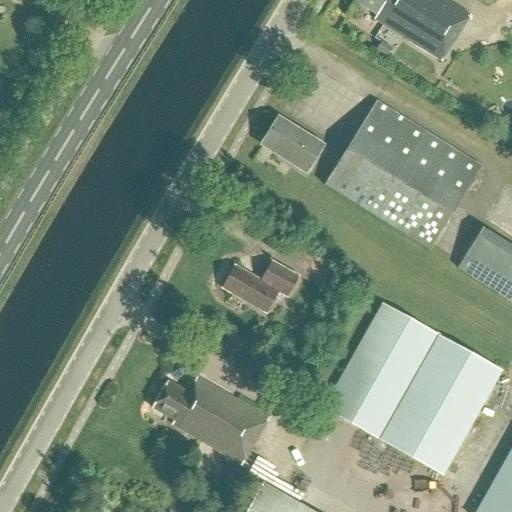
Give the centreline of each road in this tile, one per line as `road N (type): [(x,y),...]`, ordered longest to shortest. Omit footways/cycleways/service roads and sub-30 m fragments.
road 1 (unclassified): [(0,505),(296,0)]
road 2 (primary): [(0,260),(160,0)]
